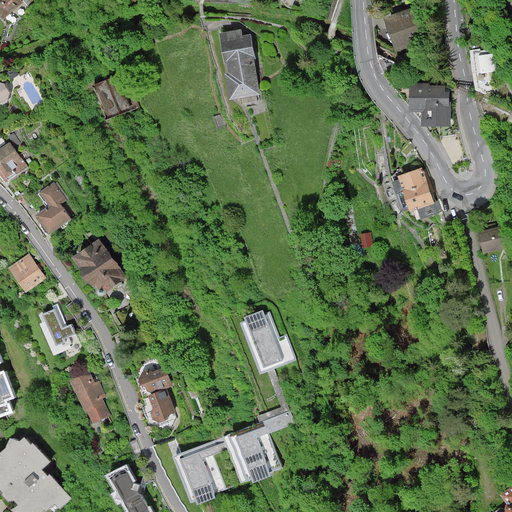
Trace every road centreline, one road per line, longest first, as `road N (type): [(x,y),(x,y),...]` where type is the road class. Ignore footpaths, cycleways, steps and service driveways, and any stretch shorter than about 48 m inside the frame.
road 1 (tertiary): [(454,0),(485,169),(469,194),(448,185),(373,73),(362,0)]
road 2 (residential): [(0,192),(99,326),(180,511)]
